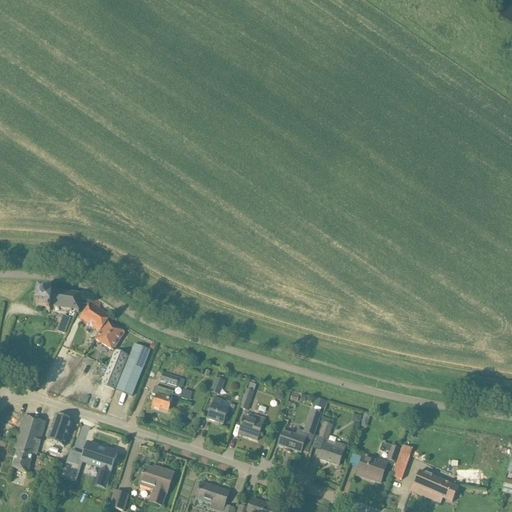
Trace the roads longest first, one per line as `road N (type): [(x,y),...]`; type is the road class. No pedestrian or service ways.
road 1 (unclassified): [(511,418),(367,391),(208,344),(148,322),(77,281),(0,274)]
road 2 (unclassified): [(369,511),(8,384)]
